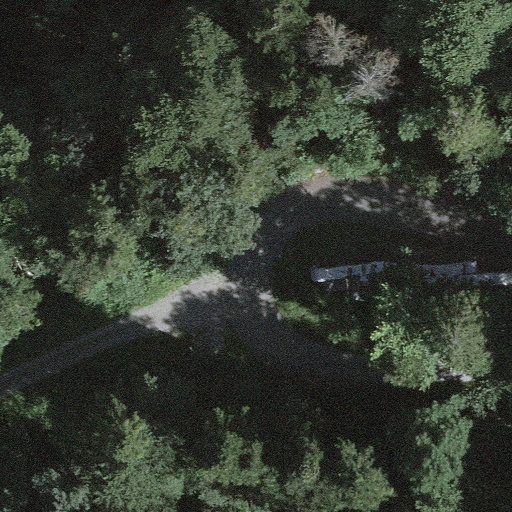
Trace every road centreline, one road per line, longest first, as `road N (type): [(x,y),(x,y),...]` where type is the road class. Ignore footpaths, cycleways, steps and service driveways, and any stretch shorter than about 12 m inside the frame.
road 1 (track): [(511,235),(381,202),(307,205),(243,271),(246,313),(275,343),(349,359),(511,361)]
road 2 (track): [(243,271),(0,383)]
